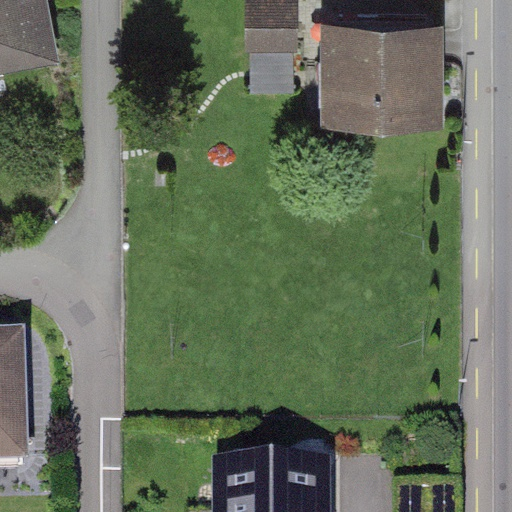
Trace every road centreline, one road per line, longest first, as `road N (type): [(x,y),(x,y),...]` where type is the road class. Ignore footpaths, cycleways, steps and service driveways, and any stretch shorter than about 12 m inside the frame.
road 1 (residential): [(99,268),(104,0)]
road 2 (residential): [(99,511),(99,268)]
